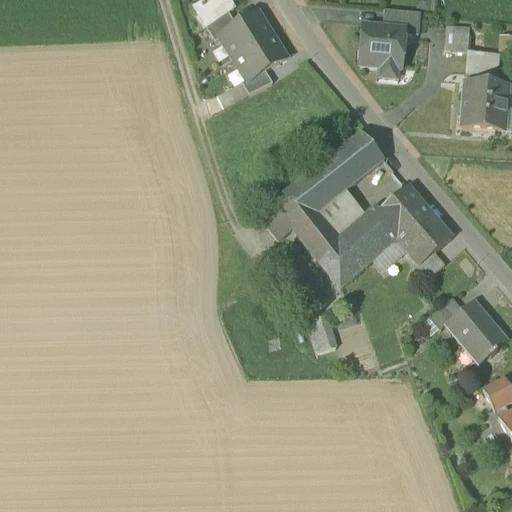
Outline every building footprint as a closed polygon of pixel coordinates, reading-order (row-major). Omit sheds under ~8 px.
[(232,13),(224,0),(217,0),(205,7),(204,6),(193,13),(205,32),(227,17),(232,13)] [(402,39),(417,40),(419,18),(383,15),(381,32),(403,34),(402,39)] [(206,34),(214,46),(221,42),(219,40),(235,30),(227,17),(205,32),(206,34)] [(246,84),(247,86),(264,76),(284,63),(255,18),(235,30),(219,40),(221,42),(246,84)] [(398,73),(399,73),(402,39),(403,34),(381,32),(362,31),(359,69),(378,71),(398,73)] [(464,78),(496,80),(498,61),(498,59),(466,57),(468,33),(448,31),(447,31),(445,56),(446,57),(466,58),(464,78)] [(511,40),(500,40),(500,54),(511,54),(511,40)] [(377,84),(397,85),(398,73),(378,71),(377,84)] [(240,88),(247,100),(271,88),(264,76),(247,86),(246,84),(240,88)] [(459,133),(497,136),(498,119),(504,120),(507,89),(463,86),(459,133)] [(222,112),(247,100),(240,88),(215,100),(222,112)] [(291,234),(292,235),(343,196),(383,165),(359,137),(256,217),(277,245),(291,234)] [(406,190),(376,216),(397,243),(396,243),(405,254),(418,269),(419,270),(434,257),(450,243),(406,190)] [(292,235),(302,247),(322,230),(323,231),(352,207),(343,196),(292,235)] [(362,219),(352,207),(323,231),(322,230),(302,247),(318,268),(338,251),(333,245),(362,219)] [(371,265),(396,243),(397,243),(376,216),(372,211),(362,219),(333,245),(338,251),(318,268),(339,292),(371,265)] [(371,265),(381,275),(405,254),(396,243),(371,265)] [(414,273),(425,285),(444,269),(434,257),(419,270),(418,269),(414,273)] [(289,264),(283,270),(320,314),(327,309),(289,264)] [(268,283),(300,321),(320,314),(283,270),(268,283)] [(428,322),(438,334),(445,327),(461,314),(451,302),(428,322)] [(445,327),(479,367),(488,359),(490,361),(495,356),(494,355),(504,346),(471,306),(461,314),(445,327)] [(311,323),(320,314),(300,321),(306,327),(307,326),(306,324),(311,323)] [(306,324),(307,326),(317,356),(335,351),(324,319),(311,323),(306,324)] [(482,394),(493,415),(511,404),(511,397),(504,382),(482,394)] [(511,413),(497,422),(511,449),(511,413)]
